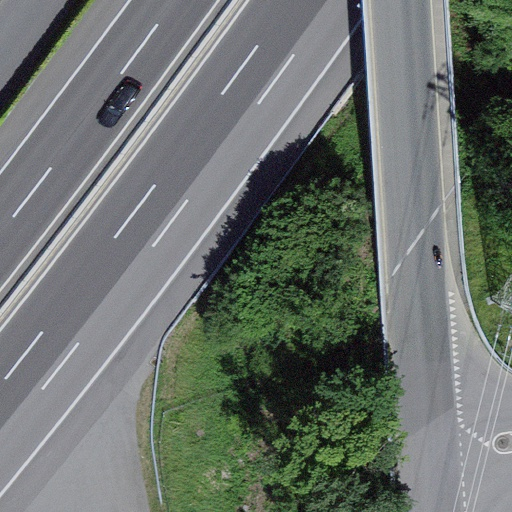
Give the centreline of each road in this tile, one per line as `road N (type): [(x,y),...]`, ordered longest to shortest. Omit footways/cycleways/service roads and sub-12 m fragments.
road 1 (motorway): [(0,415),(312,0)]
road 2 (tertiary): [(425,459),(401,0)]
road 3 (motorway): [(174,0),(0,231)]
